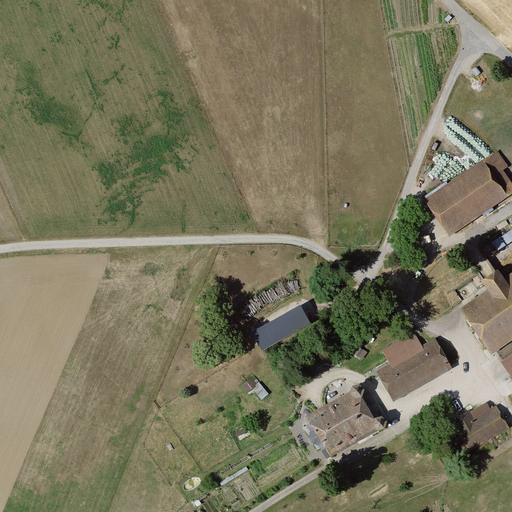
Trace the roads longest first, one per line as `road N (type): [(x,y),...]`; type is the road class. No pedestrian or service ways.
road 1 (residential): [(218,239),(289,239),(353,274),(373,270),(451,80),(481,33)]
road 2 (unclassified): [(0,249),(218,239)]
road 3 (track): [(401,410),(401,427),(258,511)]
road 4 (track): [(475,366),(456,340),(413,319),(364,276)]
